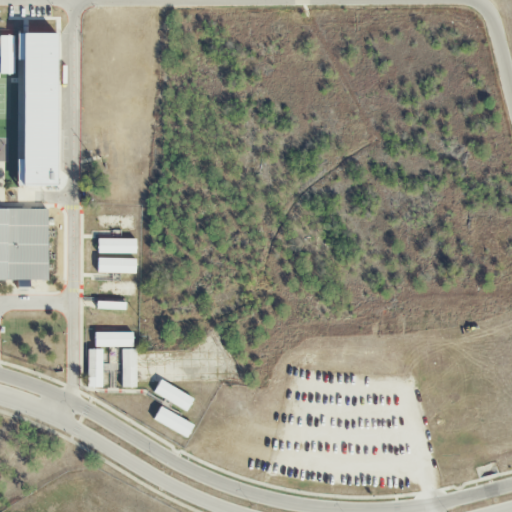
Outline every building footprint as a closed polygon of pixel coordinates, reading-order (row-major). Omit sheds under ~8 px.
[(55,34),(16,34),(16,60),(21,60),(21,160),(15,160),(15,186),(54,186),(55,34)] [(0,74),(13,74),(13,36),(0,36),(0,74)] [(0,280),(45,281),(46,210),(0,209),(0,280)] [(135,232),(135,217),(97,216),(97,231),(135,232)] [(134,254),(135,239),(97,239),(96,254),(134,254)] [(134,274),(135,259),(96,259),(96,273),(134,274)] [(134,297),(134,282),(96,281),(96,296),(134,297)] [(124,310),(124,303),(95,302),(95,310),(124,310)] [(93,333),(93,347),(131,347),(131,333),(93,333)] [(100,388),(101,350),(86,350),(86,388),(100,388)] [(134,350),(120,350),(120,388),(135,388),(134,350)] [(152,393),(185,412),(192,399),(159,380),(152,393)] [(192,426),(159,407),(152,420),(185,438),(192,426)]
